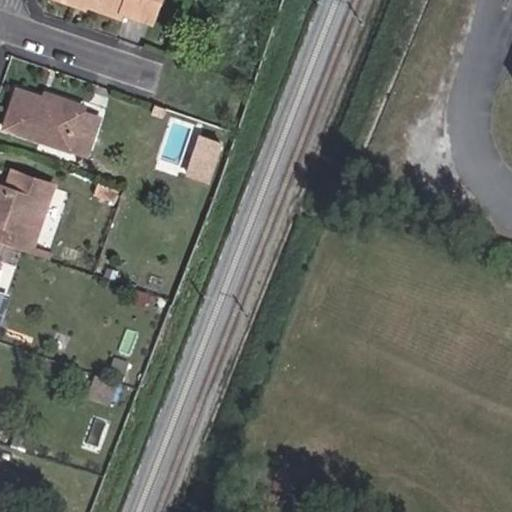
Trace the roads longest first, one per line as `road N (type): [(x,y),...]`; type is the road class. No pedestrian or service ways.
road 1 (unknown): [(496,0),(480,110),(511,188)]
road 2 (residential): [(17,29),(161,83)]
